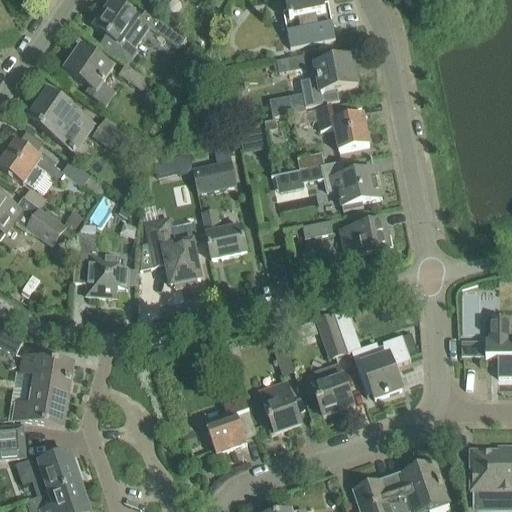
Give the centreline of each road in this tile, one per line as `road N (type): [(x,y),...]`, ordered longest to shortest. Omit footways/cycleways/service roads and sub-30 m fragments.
road 1 (residential): [(99,346),(155,346),(434,284)]
road 2 (residential): [(434,284),(396,48),(373,0)]
road 3 (residential): [(237,511),(252,488),(454,422)]
road 4 (residential): [(128,511),(102,422),(99,346)]
road 5 (residential): [(81,0),(0,114)]
road 6 (residential): [(454,422),(434,284)]
